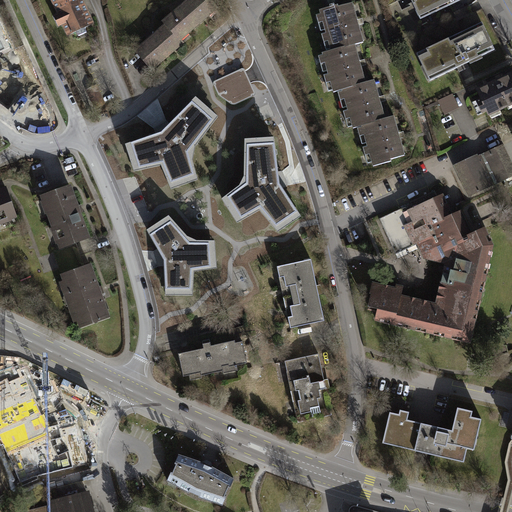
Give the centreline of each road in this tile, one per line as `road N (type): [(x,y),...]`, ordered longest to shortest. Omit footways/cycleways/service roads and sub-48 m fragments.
road 1 (residential): [(243,16),(310,171),(350,335),(355,402),(339,478)]
road 2 (residential): [(83,135),(131,258),(147,326),(145,352),(126,388)]
road 3 (secondary): [(339,478),(126,388)]
road 4 (residential): [(21,0),(83,135)]
road 5 (residential): [(83,135),(121,119),(202,50)]
road 6 (secondary): [(126,388),(0,326)]
road 7 (residential): [(126,388),(106,448),(116,511)]
road 8 (secondary): [(460,511),(339,478)]
